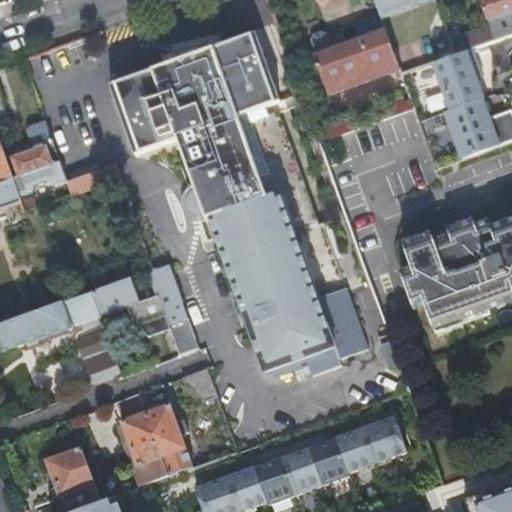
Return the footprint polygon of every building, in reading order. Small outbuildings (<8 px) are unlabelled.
[(375,0),(381,15),(383,21),(435,1),(434,0),(375,0)] [(511,0),(481,0),(492,30),(495,41),(511,34),(511,0)] [(383,21),(381,15),(355,24),(361,40),(346,45),(319,54),(317,55),(332,93),(396,70),(399,77),(402,75),(402,74),(383,21)] [(457,55),(485,45),(495,41),(492,30),(453,44),(457,55)] [(114,95),(136,154),(178,139),(206,218),(209,217),(265,371),(279,375),(309,364),(313,375),(342,365),(340,359),(369,348),(347,287),(318,297),(295,231),(319,222),(282,120),(245,133),(239,115),(267,105),(281,100),(260,43),(256,32),(111,85),(114,95)] [(319,54),(346,45),(342,34),(328,40),(327,36),(323,34),(316,36),(314,42),(319,54)] [(402,74),(402,75),(412,103),(495,72),(485,45),(457,55),(402,74)] [(0,126),(10,123),(0,93),(0,126)] [(319,138),(321,145),(415,110),(413,103),(319,138)] [(269,113),(267,105),(239,115),(245,133),(282,120),(279,109),(269,113)] [(499,112),(425,138),(436,168),(499,145),(511,140),(511,138),(509,139),(499,112)] [(43,143),(53,140),(46,122),(29,128),(27,132),(34,150),(44,146),(43,143)] [(52,187),(68,182),(61,162),(53,140),(43,143),(44,146),(34,150),(11,158),(18,177),(13,179),(17,191),(19,197),(20,199),(33,193),(35,187),(46,183),(52,187)] [(0,209),(21,202),(20,199),(19,197),(17,191),(13,179),(0,142),(0,209)] [(72,196),(120,179),(115,165),(68,182),(72,195),(72,196)] [(399,277),(403,287),(410,308),(423,304),(432,328),(511,297),(511,289),(511,288),(511,222),(490,231),(487,224),(474,229),(472,223),(458,228),(446,233),(448,238),(434,244),(431,238),(402,249),(411,273),(399,277)] [(153,271),(151,272),(162,308),(182,301),(169,266),(153,271)] [(132,279),(92,293),(101,317),(147,300),(141,283),(135,285),(132,279)] [(92,293),(0,326),(0,341),(4,352),(73,327),(92,381),(122,371),(101,317),(92,293)] [(183,355),(200,349),(190,322),(173,328),(183,355)] [(403,372),(391,340),(381,344),(389,367),(402,373),(403,372)] [(217,397),(207,369),(183,378),(184,381),(204,402),(217,397)] [(145,392),(139,394),(170,478),(195,469),(183,435),(189,432),(187,426),(180,428),(178,423),(171,405),(153,411),(145,392)] [(115,403),(146,487),(170,478),(139,394),(115,403)] [(230,476),(197,487),(205,511),(249,511),(258,509),(257,506),(268,502),(269,505),(296,495),(324,485),(351,475),(350,472),(361,468),(362,471),(377,466),(392,460),(391,457),(409,451),(396,416),(363,428),(337,437),(338,438),(310,448),(283,458),(256,467),(256,466),(230,476)] [(207,444),(210,451),(221,447),(219,440),(207,444)] [(221,447),(210,451),(213,461),(225,457),(221,447)] [(61,495),(67,511),(76,511),(102,503),(82,449),(48,462),(60,495),(61,495)] [(511,511),(511,491),(477,504),(479,511),(511,511)] [(76,511),(122,511),(117,497),(102,503),(76,511)]
